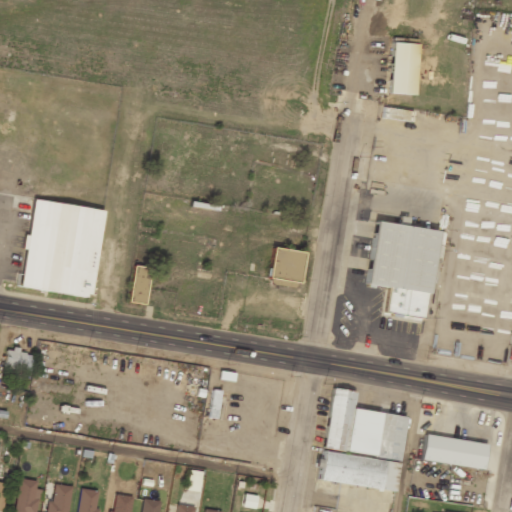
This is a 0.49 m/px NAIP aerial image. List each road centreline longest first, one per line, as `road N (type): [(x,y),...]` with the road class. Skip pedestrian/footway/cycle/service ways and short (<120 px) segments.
road 1 (tertiary): [(0,310),(511,395)]
road 2 (residential): [(348,140),(287,511)]
road 3 (residential): [(134,105),(100,327)]
